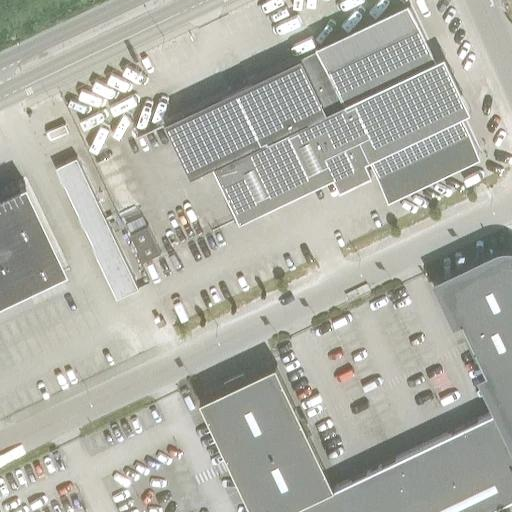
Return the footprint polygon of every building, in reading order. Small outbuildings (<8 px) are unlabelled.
[(213,165),(239,219),(334,174),(341,188),(372,173),(365,159),(369,157),(378,175),(387,194),(478,150),(409,5),(318,48),(246,82),(164,121),(190,175),(213,165)] [(76,157),(55,167),(60,178),(81,168),(76,157)] [(81,168),(60,178),(65,189),(87,178),(81,168)] [(87,178),(65,189),(70,200),(92,189),(87,178)] [(0,300),(65,270),(23,182),(0,193),(0,300)] [(92,189),(70,200),(75,210),(97,200),(92,189)] [(97,200),(75,210),(80,221),(102,211),(97,200)] [(102,211),(80,221),(85,232),(107,222),(102,211)] [(107,222),(85,232),(91,243),(112,233),(107,222)] [(130,234),(143,261),(160,252),(147,225),(130,234)] [(112,233),(91,243),(96,254),(117,244),(112,233)] [(117,244),(96,254),(101,265),(123,254),(117,244)] [(511,252),(507,254),(481,267),(454,279),(471,315),(495,366),(511,400),(511,401),(343,482),(342,480),(339,482),(283,362),(285,361),(284,359),(208,395),(209,397),(211,397),(266,511),(279,511),(281,511),(478,511),(511,496),(511,252)] [(123,254),(101,265),(106,276),(128,265),(123,254)] [(128,265),(106,276),(111,286),(133,276),(128,265)] [(133,276),(111,286),(116,297),(138,287),(133,276)]
